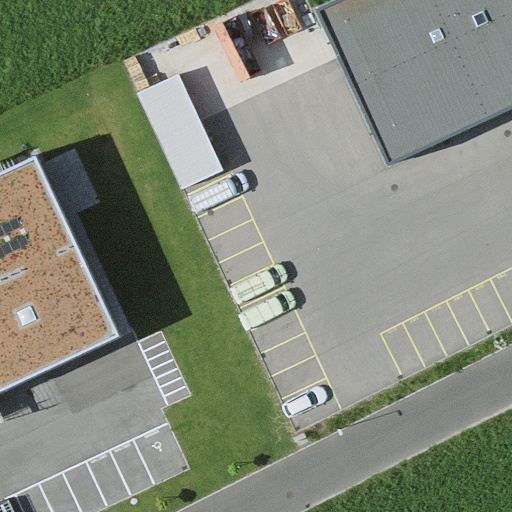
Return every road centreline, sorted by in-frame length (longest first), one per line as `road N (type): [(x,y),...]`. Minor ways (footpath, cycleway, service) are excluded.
road 1 (residential): [(511,381),(242,511)]
road 2 (unknown): [(511,172),(337,258)]
